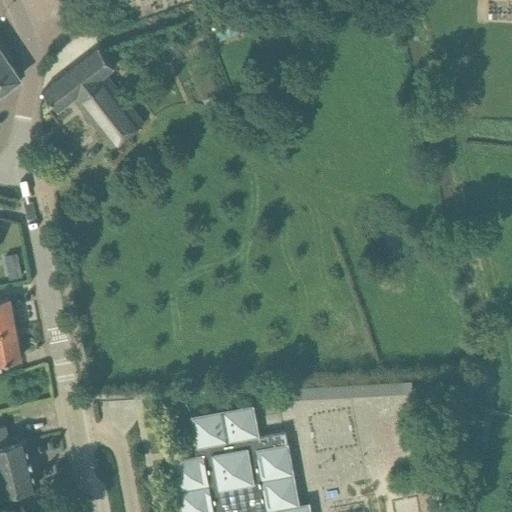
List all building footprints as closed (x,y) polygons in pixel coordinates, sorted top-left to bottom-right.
[(100,45),(44,89),(59,109),(80,92),(97,114),(91,119),(112,146),(146,121),(108,72),(116,66),(100,45)] [(0,92),(21,77),(0,46),(0,92)] [(6,277),(18,276),(16,252),(4,253),(6,277)] [(0,329),(16,326),(11,296),(0,297),(0,329)] [(16,326),(0,329),(0,361),(22,357),(16,326)] [(398,381),(305,385),(305,395),(399,392),(398,381)] [(280,388),(281,400),(301,399),(300,387),(280,388)] [(201,453),(172,458),(182,511),(312,511),(310,500),(300,502),(289,441),(288,441),(286,429),(260,434),(254,403),(192,415),(198,446),(200,446),(201,453)] [(0,493),(38,484),(26,438),(18,440),(17,434),(9,436),(6,424),(0,425),(0,493)]
